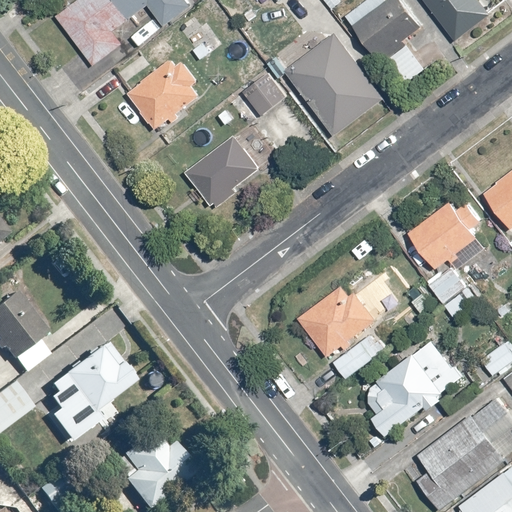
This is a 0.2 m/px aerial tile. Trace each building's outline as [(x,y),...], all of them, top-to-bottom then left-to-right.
[(138,47),(164,27),(191,5),(187,0),(75,0),(55,16),(94,66),(121,45),(112,33),(148,5),(155,15),(129,36),(138,47)] [(322,0),(330,9),(341,0),(322,0)] [(425,27),(404,0),(390,0),(389,1),(388,0),(364,0),(350,11),(386,57),(407,84),(431,66),(410,39),(425,27)] [(423,0),(456,41),(489,15),(477,0),(423,0)] [(384,99),(335,33),(285,69),(334,136),(384,99)] [(194,82),(199,78),(185,63),(181,66),(171,55),(164,62),(126,94),(157,130),(202,92),(194,82)] [(187,179),(192,184),(186,189),(200,206),(206,202),(210,208),(213,205),(215,207),(218,210),(240,192),(238,189),(263,169),(233,132),(185,170),(191,176),(187,179)] [(511,173),(487,194),(511,224),(511,233),(511,234),(511,235),(511,173)] [(491,247),(476,228),(486,220),(472,202),(463,209),(456,200),(414,233),(442,268),(430,277),(461,317),(486,297),(464,269),(491,247)] [(0,241),(11,234),(6,227),(0,218),(0,241)] [(371,326),(376,322),(347,283),(298,320),(344,380),(387,347),(371,326)] [(435,306),(418,284),(406,293),(423,315),(435,306)] [(47,332),(15,287),(0,297),(0,344),(10,358),(47,332)] [(133,379),(101,339),(50,380),(49,398),(57,407),(49,414),(70,440),(98,417),(93,411),(133,379)] [(445,399),(440,394),(463,376),(433,339),(363,394),(379,413),(371,420),(386,438),(424,407),(429,412),(445,399)] [(511,361),(511,351),(505,342),(482,359),(494,375),(511,361)] [(0,431),(33,407),(13,380),(0,389),(0,431)] [(511,453),(511,414),(497,395),(418,457),(429,470),(416,480),(440,510),(511,453)] [(147,429),(97,467),(110,484),(121,476),(146,508),(195,470),(171,439),(160,447),(147,429)] [(511,511),(511,466),(458,506),(462,511),(511,511)] [(66,471),(42,488),(58,511),(62,511),(84,497),(66,471)]
